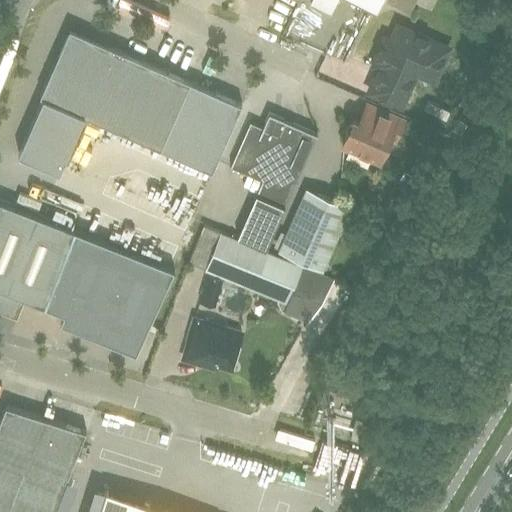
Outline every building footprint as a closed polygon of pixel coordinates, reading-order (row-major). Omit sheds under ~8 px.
[(355,0),(377,11),(381,0),(312,0),(310,4),(330,14),(337,0),(355,0)] [(386,0),(385,1),(408,13),(414,0),(386,0)] [(241,104),(190,81),(70,28),(40,95),(42,96),(17,153),(59,172),(85,115),(211,171),(241,104)] [(381,66),(370,90),(402,105),(417,71),(432,78),(445,49),(398,28),(391,43),(385,40),(374,64),(381,66)] [(354,120),(343,145),(379,161),(390,136),(396,139),(404,121),(380,110),(374,123),(368,126),(358,122),(357,121),(354,120)] [(262,180),(256,195),(284,208),(317,134),(269,113),(263,128),(250,122),(231,166),(262,180)] [(350,208),(306,189),(279,250),(323,269),(350,208)] [(139,355),(153,321),(174,269),(0,199),(0,309),(13,315),(20,296),(63,314),(60,323),(139,355)] [(334,277),(304,266),(222,233),(207,270),(278,299),(277,301),(282,310),(283,310),(283,311),(307,321),(334,277)] [(241,333),(202,321),(193,318),(187,335),(190,336),(183,358),(200,363),(202,358),(231,367),(241,333)] [(0,511),(53,511),(67,477),(85,429),(5,404),(0,417),(0,511)] [(349,438),(360,441),(366,421),(355,418),(349,438)] [(181,511),(106,488),(98,511),(181,511)]
